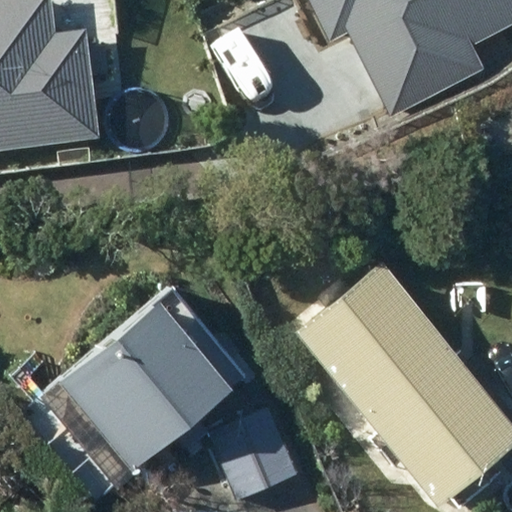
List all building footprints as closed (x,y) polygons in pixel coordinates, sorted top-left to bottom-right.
[(0,0),(0,149),(82,140),(70,31),(42,34),(38,0),(0,0)] [(334,64),(343,80),(360,71),(383,113),(474,62),(463,43),(511,14),(511,0),(278,0),(305,47),(319,73),(334,64)] [(511,422),(375,257),(290,327),(434,502),(511,437),(511,422)] [(149,295),(37,390),(110,477),(223,382),(149,295)] [(264,403),(205,429),(233,495),(293,470),(264,403)]
